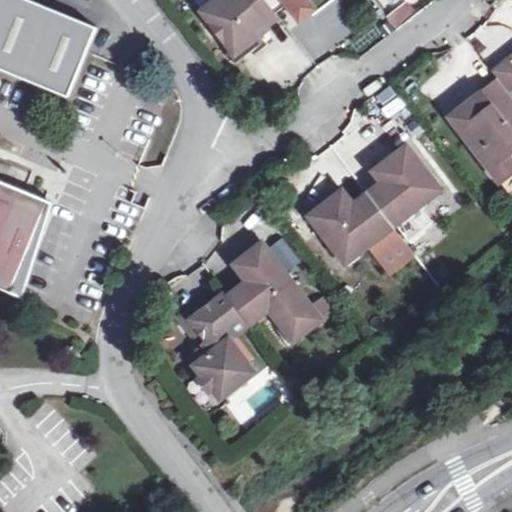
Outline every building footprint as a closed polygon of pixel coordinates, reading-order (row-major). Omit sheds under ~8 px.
[(0,0),(0,69),(65,96),(93,27),(53,11),(27,0),(0,0)] [(266,9),(259,0),(210,0),(194,12),(228,54),(249,38),(246,35),(255,28),(257,30),(273,18),(266,9)] [(259,0),(266,9),(279,0),(294,21),(308,11),(300,0),(259,0)] [(323,0),(300,0),(308,11),(323,0)] [(254,45),(249,38),(228,54),(233,62),(254,45)] [(511,49),(485,70),(491,77),(511,103),(511,49)] [(511,135),(511,103),(491,77),(443,113),(492,179),(511,164),(511,163),(502,151),(511,143),(511,142),(509,138),(511,135)] [(390,181),(366,199),(386,224),(419,199),(412,190),(429,178),(401,140),(374,160),(390,181)] [(359,189),(366,199),(390,181),(374,160),(366,166),(374,178),(359,189)] [(511,184),(511,164),(492,179),(502,192),(511,184)] [(435,187),(429,178),(412,190),(419,199),(435,187)] [(0,290),(5,292),(18,259),(22,257),(30,240),(28,236),(42,202),(7,187),(5,183),(0,180),(0,290)] [(336,186),(326,193),(337,206),(346,200),(336,186)] [(386,224),(366,199),(359,189),(346,200),(337,206),(326,193),(301,212),(330,250),(345,240),(352,249),(354,248),(386,224)] [(404,247),(386,224),(354,248),(372,271),(404,247)] [(239,276),(218,290),(241,320),(261,305),(284,335),(312,313),(253,237),(225,258),(239,276)] [(338,260),(352,249),(345,240),(330,250),(338,260)] [(241,320),(218,290),(217,289),(202,302),(184,315),(200,337),(193,343),(189,346),(195,354),(188,360),(196,371),(206,384),(213,393),(247,367),(222,334),(241,320)] [(184,315),(202,302),(197,294),(172,313),(193,343),(200,337),(184,315)] [(199,388),(206,384),(196,371),(190,376),(199,388)] [(125,511),(131,511),(140,503),(130,491),(116,502),(125,511)]
